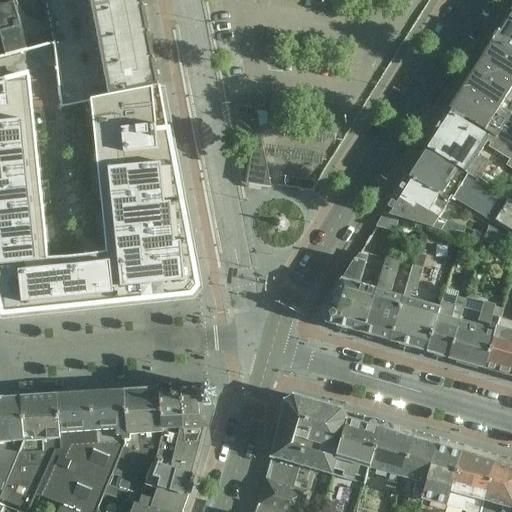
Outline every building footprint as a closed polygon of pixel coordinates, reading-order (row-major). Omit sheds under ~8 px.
[(142,0),(47,0),(56,44),(58,43),(61,106),(137,92),(156,89),(159,88),(142,0)] [(0,33),(21,28),(14,4),(0,8),(0,33)] [(511,19),(508,17),(493,40),(511,51),(511,19)] [(27,52),(21,28),(0,33),(0,58),(8,56),(27,52)] [(511,51),(493,40),(480,62),(511,83),(511,51)] [(58,43),(56,44),(27,52),(8,56),(0,58),(0,295),(1,298),(22,313),(33,311),(93,305),(130,301),(168,297),(179,296),(194,276),(192,265),(191,265),(171,154),(168,153),(157,94),(156,89),(137,92),(61,106),(58,43)] [(511,83),(480,62),(465,85),(511,114),(511,115),(511,83)] [(511,114),(465,85),(449,110),(452,112),(511,149),(511,115),(511,114)] [(236,107),(237,115),(238,117),(239,118),(240,119),(250,127),(251,127),(252,127),(258,127),(258,128),(259,128),(256,111),(236,107)] [(448,114),(445,117),(443,121),(426,148),(479,181),(490,162),(480,156),(488,143),(491,145),(489,148),(510,161),(506,167),(511,170),(511,149),(452,112),(450,115),(448,114)] [(511,206),(509,204),(511,202),(478,182),(479,181),(426,148),(410,173),(445,194),(488,221),(511,235),(511,206)] [(262,187),(271,189),(264,150),(263,150),(263,151),(254,157),(249,185),(262,187)] [(445,194),(410,173),(395,198),(439,220),(449,203),(442,199),(445,194)] [(439,220),(395,198),(384,215),(399,219),(433,229),(443,232),(463,238),(466,227),(439,220)] [(399,219),(384,215),(377,227),(395,233),(399,219)] [(489,227),(486,238),(502,243),(509,239),(489,227)] [(486,237),(474,231),(469,240),(483,243),(486,237)] [(479,256),(482,244),(473,241),(470,253),(479,256)] [(367,264),(355,261),(343,282),(334,297),(335,298),(332,306),(326,309),(323,317),(327,324),(365,335),(376,293),(360,288),(367,264)] [(397,272),(383,268),(377,290),(376,293),(365,335),(391,342),(403,301),(390,297),(397,272)] [(412,269),(403,301),(391,342),(427,352),(439,311),(408,302),(410,295),(416,296),(423,272),(412,269)] [(441,305),(439,311),(427,352),(449,359),(466,301),(457,299),(458,295),(445,292),(441,305)] [(503,309),(468,299),(467,302),(466,301),(449,359),(485,369),(496,333),(500,321),(503,309)] [(511,325),(500,321),(496,333),(485,369),(511,377),(511,325)] [(210,388),(182,389),(183,429),(208,428),(208,427),(212,411),(211,410),(210,404),(215,399),(214,392),(210,388)] [(183,429),(182,389),(160,391),(162,428),(162,435),(160,445),(155,460),(161,462),(159,467),(169,470),(178,431),(183,431),(183,429)] [(162,428),(160,391),(124,393),(125,436),(128,436),(129,441),(124,442),(124,444),(124,445),(103,496),(135,505),(139,506),(146,485),(155,460),(160,445),(162,435),(162,428)] [(125,436),(124,393),(91,395),(92,431),(86,446),(61,507),(59,511),(97,511),(103,496),(124,445),(124,444),(124,442),(129,441),(128,436),(125,436)] [(92,431),(91,395),(57,397),(58,433),(58,440),(60,440),(61,451),(56,451),(35,496),(61,507),(86,446),(92,431)] [(58,433),(57,397),(22,400),(21,442),(18,453),(13,465),(0,498),(0,499),(28,511),(35,496),(56,451),(61,451),(60,440),(58,440),(58,433)] [(343,411),(314,402),(295,397),(285,402),(279,434),(272,459),(267,479),(295,487),(301,467),(332,476),(332,474),(348,421),(343,411)] [(21,442),(22,400),(0,400),(0,460),(13,465),(18,453),(21,442)] [(369,427),(348,421),(332,474),(365,483),(369,469),(382,426),(379,422),(375,421),(370,423),(369,427)] [(386,424),(382,426),(369,469),(377,471),(375,475),(383,478),(385,473),(401,478),(413,440),(392,434),(393,430),(391,425),(386,424)] [(195,476),(208,428),(183,429),(183,431),(178,431),(169,470),(194,478),(195,476)] [(437,447),(413,440),(401,478),(396,496),(408,500),(407,503),(419,507),(437,447)] [(462,454),(437,447),(419,507),(421,507),(423,501),(446,508),(446,507),(450,492),(462,454)] [(481,511),(495,464),(462,454),(450,492),(446,507),(464,511),(481,511)] [(0,498),(13,465),(0,460),(0,498)] [(161,462),(155,460),(146,485),(158,489),(187,499),(194,478),(169,470),(159,467),(161,462)] [(511,511),(511,468),(495,464),(481,511),(511,511)] [(295,487),(267,479),(260,503),(289,511),(299,511),(305,490),(295,487)] [(182,511),(187,499),(158,489),(154,501),(150,501),(148,505),(152,507),(151,510),(159,511),(182,511)] [(289,511),(260,503),(257,511),(289,511)]
